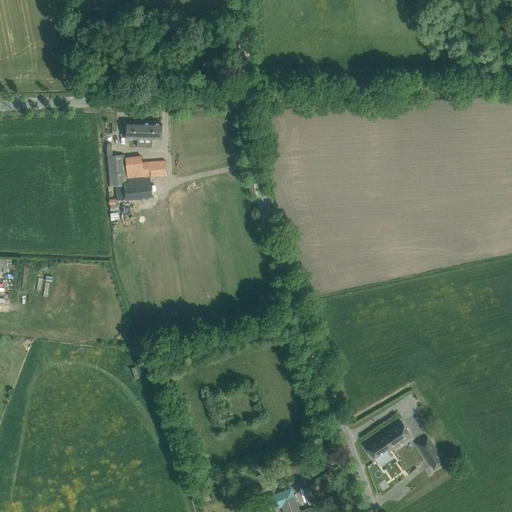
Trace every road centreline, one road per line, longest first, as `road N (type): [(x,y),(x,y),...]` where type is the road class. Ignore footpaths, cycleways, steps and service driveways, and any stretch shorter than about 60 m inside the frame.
road 1 (unclassified): [(373,511),(273,238),(245,98)]
road 2 (track): [(511,82),(245,98)]
road 3 (unclassified): [(87,102),(245,98)]
